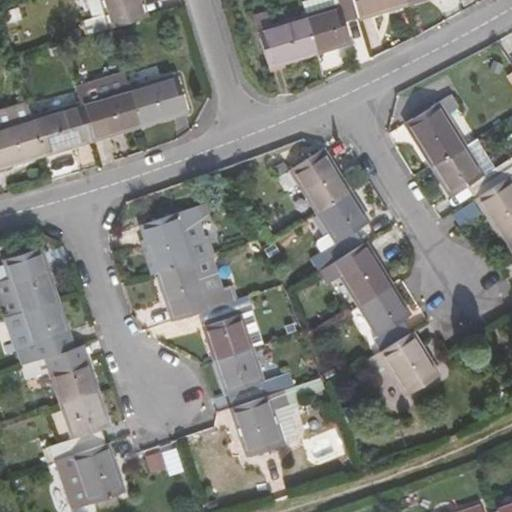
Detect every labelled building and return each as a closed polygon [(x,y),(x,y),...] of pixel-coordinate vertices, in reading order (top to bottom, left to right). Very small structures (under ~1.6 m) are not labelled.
[(86,0),(92,18),(106,13),(101,0),(86,0)] [(101,0),(106,13),(92,18),(90,18),(93,28),(108,24),(146,12),(141,0),(101,0)] [(339,6),(337,0),(308,0),(301,2),(305,16),(339,6)] [(337,0),(339,6),(305,16),(316,53),(349,42),(343,21),(357,16),(352,0),(337,0)] [(352,0),(357,16),(358,19),(407,4),(405,0),(352,0)] [(268,68),(316,53),(305,16),(270,26),(266,14),(253,17),(268,68)] [(81,21),(85,31),(93,28),(90,18),(81,21)] [(131,83),(162,78),(161,67),(129,72),(131,83)] [(176,75),(129,90),(140,125),(187,110),(176,75)] [(107,135),(140,125),(129,90),(96,99),(95,100),(81,105),(91,138),(104,134),(107,135)] [(405,122),(431,163),(461,144),(443,116),(458,108),(450,94),(405,122)] [(31,118),(26,102),(0,109),(0,167),(43,154),(31,118)] [(77,142),(91,138),(81,105),(68,109),(66,108),(31,118),(43,154),(76,144),(77,142)] [(494,168),(473,137),(461,144),(481,176),(494,168)] [(511,157),(494,168),(481,176),(461,144),(431,163),(450,195),(468,185),(474,196),(505,177),(511,172),(511,157)] [(276,178),(284,190),(297,183),(307,198),(316,212),(348,192),(321,151),(276,178)] [(474,196),(501,239),(511,231),(511,186),(505,177),(474,196)] [(293,206),(307,198),(297,183),(284,190),(293,206)] [(367,223),(348,192),(316,212),(328,232),(335,243),(319,253),(308,260),(315,272),(362,243),(355,231),(367,223)] [(140,226),(144,240),(155,271),(191,258),(207,253),(208,252),(204,237),(200,238),(195,223),(206,219),(202,205),(140,226)] [(511,231),(501,239),(511,256),(511,231)] [(315,246),(319,253),(335,243),(328,232),(316,239),(315,246)] [(137,242),(147,274),(155,271),(144,240),(137,242)] [(369,256),(362,243),(315,272),(323,284),(339,275),(358,305),(389,285),(371,255),(369,256)] [(0,265),(0,301),(5,316),(19,311),(55,299),(45,267),(43,267),(38,253),(0,265)] [(220,290),(207,253),(191,258),(155,271),(167,308),(195,299),(199,309),(232,298),(228,288),(220,290)] [(408,316),(389,285),(358,305),(377,335),(371,339),(378,351),(410,331),(402,320),(408,316)] [(252,310),(247,294),(232,298),(199,309),(204,326),(203,328),(213,358),(248,346),(238,315),(252,310)] [(71,347),(55,299),(19,311),(31,345),(15,351),(20,364),(71,347)] [(438,376),(410,331),(378,351),(365,359),(373,373),(387,364),(406,395),(438,376)] [(260,382),(248,346),(213,358),(225,393),(227,393),(231,405),(281,389),(292,385),(288,373),(260,382)] [(76,362),(71,347),(20,364),(25,379),(49,371),(59,404),(95,392),(84,359),(76,362)] [(271,411),(287,406),(281,389),(231,405),(229,406),(247,456),(282,445),(281,443),(271,411)] [(107,427),(95,392),(59,404),(71,438),(50,446),(54,459),(103,443),(99,429),(107,427)] [(294,403),(287,406),(271,411),(281,443),(295,438),(290,419),(296,407),(294,403)] [(121,491),(104,442),(103,443),(54,459),(70,508),(95,500),(114,493),(121,491)] [(118,505),(114,493),(95,500),(99,510),(118,505)] [(511,511),(511,503),(495,510),(495,511),(511,511)]
